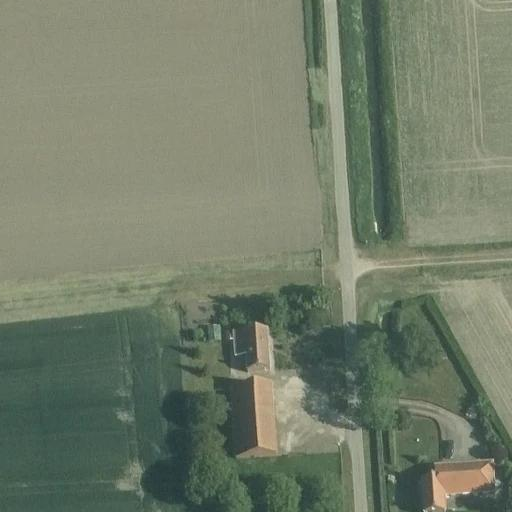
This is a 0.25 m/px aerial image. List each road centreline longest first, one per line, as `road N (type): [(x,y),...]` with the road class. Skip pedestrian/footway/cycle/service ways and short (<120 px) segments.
road 1 (unclassified): [(360,511),(328,0)]
road 2 (track): [(0,300),(345,268)]
